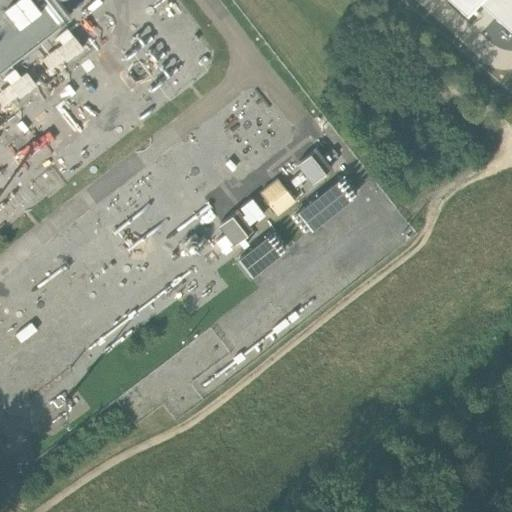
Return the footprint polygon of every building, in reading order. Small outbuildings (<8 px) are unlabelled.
[(0,0),(0,67),(69,13),(59,0),(0,0)] [(511,0),(451,0),(467,14),(479,0),(511,30),(511,0)] [(82,47),(73,35),(42,58),(50,68),(65,57),(66,59),(82,47)] [(36,84),(26,71),(0,91),(0,106),(0,107),(18,94),(20,96),(36,84)] [(321,155),(315,147),(296,162),(302,170),(290,179),(295,186),(307,176),(311,181),(330,166),(326,161),(337,153),(332,147),(321,155)] [(294,199),(276,178),(260,191),(277,213),(294,199)] [(350,197),(336,179),(298,209),(312,227),(350,197)] [(225,233),(215,240),(224,252),(230,247),(228,244),(231,241),(232,243),(238,239),(243,246),(247,242),(242,236),(251,228),(247,223),(256,216),(257,218),(263,213),(250,197),(240,206),(245,212),(241,215),(237,209),(218,224),(225,233)] [(279,252),(265,235),(239,257),(252,274),(279,252)] [(25,344),(41,333),(35,324),(19,335),(25,344)] [(35,448),(89,413),(73,388),(18,424),(22,430),(26,427),(33,438),(29,440),(35,448)]
